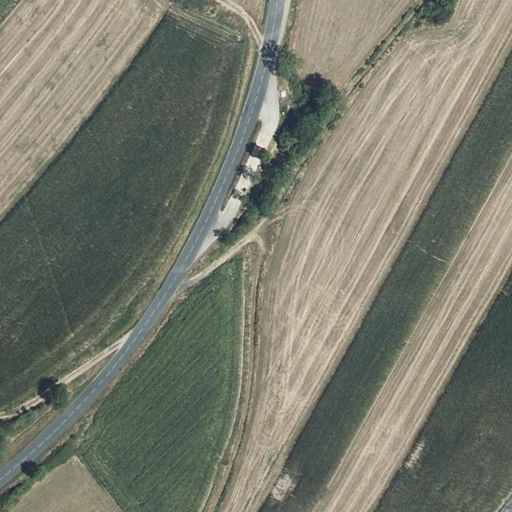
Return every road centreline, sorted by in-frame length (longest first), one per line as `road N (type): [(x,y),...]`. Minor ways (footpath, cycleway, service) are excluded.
road 1 (tertiary): [(276,0),(269,52),(229,168),(163,299),(59,427),(0,478)]
road 2 (track): [(248,238),(261,242),(248,384),(230,469),(209,511)]
road 3 (track): [(0,428),(140,331)]
